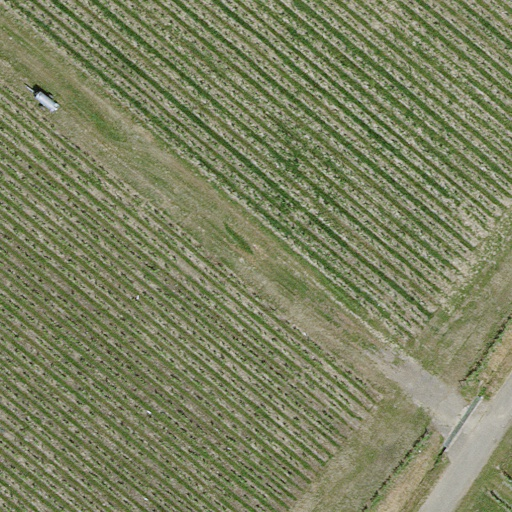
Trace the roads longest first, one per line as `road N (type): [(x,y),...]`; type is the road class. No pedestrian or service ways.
road 1 (track): [(488,435),(0,36)]
road 2 (unclassified): [(511,398),(437,511)]
